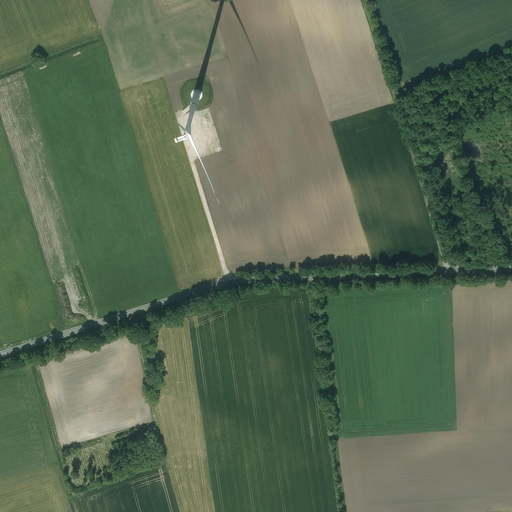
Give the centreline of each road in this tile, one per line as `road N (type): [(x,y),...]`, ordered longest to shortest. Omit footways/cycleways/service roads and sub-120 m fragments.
road 1 (tertiary): [(0,354),(241,280),(511,268)]
road 2 (track): [(230,282),(175,114)]
